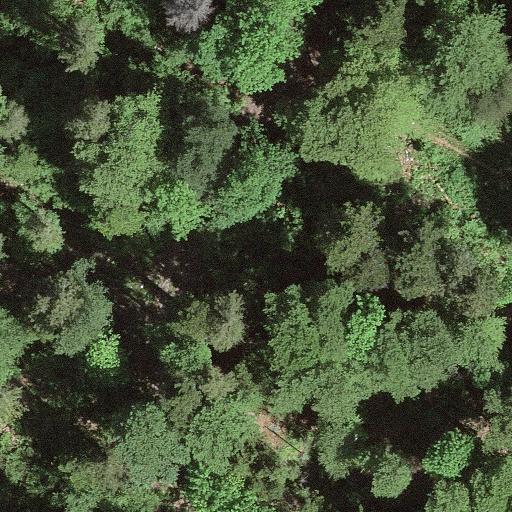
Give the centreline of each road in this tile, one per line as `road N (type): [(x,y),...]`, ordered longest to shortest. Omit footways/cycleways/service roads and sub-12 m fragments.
road 1 (track): [(318,0),(264,119),(205,199),(173,289),(161,355),(182,452),(210,511)]
road 2 (track): [(511,181),(380,98),(291,67)]
